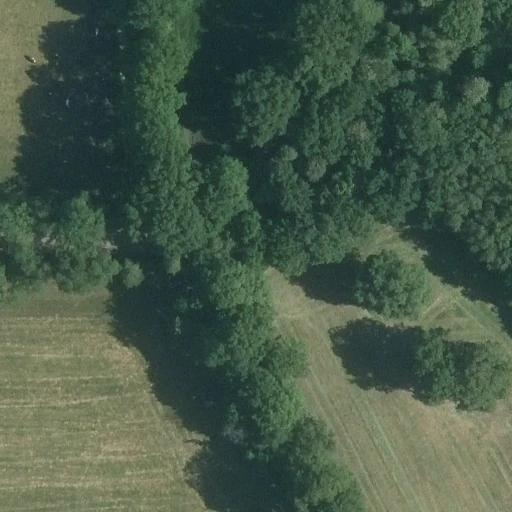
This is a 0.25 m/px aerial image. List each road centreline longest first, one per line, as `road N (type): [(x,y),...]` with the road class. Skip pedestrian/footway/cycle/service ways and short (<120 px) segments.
road 1 (track): [(172,232),(223,201),(396,0)]
road 2 (track): [(305,511),(172,232)]
road 3 (track): [(0,241),(172,232)]
